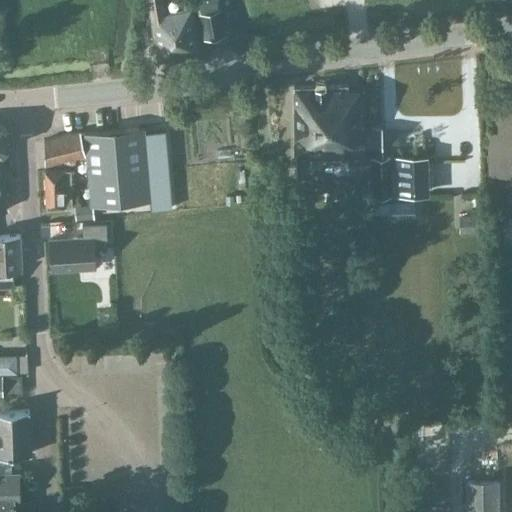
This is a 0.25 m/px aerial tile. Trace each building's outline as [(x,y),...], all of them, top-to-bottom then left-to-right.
[(147,0),(151,20),(159,61),(199,53),(191,9),(189,9),(188,3),(182,4),(183,10),(164,14),(161,0),(147,0)] [(202,12),(207,36),(224,32),(220,9),(202,12)] [(348,85),(294,87),(295,159),(372,158),(373,196),(429,194),(428,155),(383,156),(382,128),(365,129),(364,89),(348,89),(348,85)] [(490,173),(496,173),(496,216),(511,215),(511,99),(502,100),(503,131),(493,131),(490,173)] [(85,133),(91,204),(150,199),(144,128),(85,133)] [(44,140),(45,164),(85,155),(80,131),(44,140)] [(71,170),(45,171),(46,208),(72,207),(71,170)] [(413,200),(373,201),(373,217),(414,216),(413,200)] [(461,202),(463,223),(487,221),(484,200),(461,202)] [(75,221),(93,219),(92,206),(74,207),(75,221)] [(107,247),(106,222),(82,224),(83,237),(50,239),(52,269),(95,267),(94,248),(107,247)] [(0,235),(0,287),(13,288),(13,275),(14,275),(20,269),(20,267),(21,267),(20,234),(0,235)] [(0,371),(17,372),(27,372),(26,353),(16,354),(0,354),(0,371)] [(0,454),(31,453),(30,410),(0,410),(0,454)] [(20,501),(20,471),(18,471),(18,460),(0,460),(0,511),(20,511),(21,511),(23,511),(23,501),(20,501)] [(466,511),(497,511),(497,480),(466,480),(466,511)]
